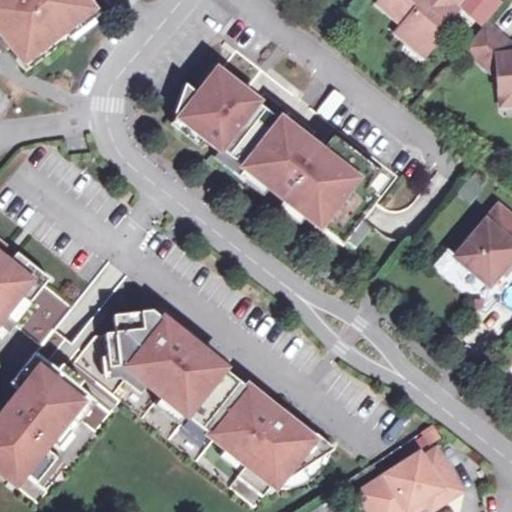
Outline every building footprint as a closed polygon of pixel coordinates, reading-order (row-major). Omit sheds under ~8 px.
[(0,0),(0,28),(21,56),(16,59),(26,72),(101,15),(91,3),(86,6),(81,0),(0,0)] [(390,0),(406,14),(398,22),(406,29),(422,30),(430,37),(442,24),(439,21),(456,2),(453,0),(390,0)] [(511,47),(483,24),(464,47),(496,74),(500,74),(500,88),(511,87),(511,47)] [(422,30),(406,29),(423,45),(430,37),(422,30)] [(237,50),(226,41),(223,45),(233,53),(237,50)] [(200,96),(186,86),(175,114),(207,140),(210,136),(221,145),(218,148),(245,169),(282,122),(256,102),(250,109),(245,104),(239,100),(244,93),(218,73),(200,96)] [(511,87),(500,88),(501,102),(511,101),(511,87)] [(315,109),(324,121),(346,104),(337,93),(315,109)] [(282,122),(245,169),(272,190),(275,187),(286,195),(283,199),(343,246),(374,207),(362,198),(381,173),(360,157),(364,152),(350,141),(346,146),(334,136),(317,158),(309,152),(303,147),(307,142),(282,122)] [(476,176),(458,191),(469,203),(487,189),(476,176)] [(511,219),(499,208),(458,257),(490,284),(501,271),(511,257),(511,219)] [(0,321),(4,316),(21,329),(38,307),(32,302),(50,279),(18,253),(16,256),(9,250),(0,242),(0,321)] [(511,257),(501,271),(504,274),(511,264),(511,257)] [(134,315),(114,317),(117,334),(106,335),(110,368),(124,366),(247,465),(237,477),(262,497),(335,449),(286,409),(277,421),(268,413),(259,406),(263,401),(196,347),(191,352),(168,333),(172,328),(153,313),(134,315)] [(84,383),(63,366),(58,371),(42,358),(36,353),(11,384),(22,393),(4,416),(0,413),(0,472),(10,480),(6,485),(12,489),(25,474),(37,484),(58,459),(45,449),(89,395),(80,388),(84,383)] [(417,458),(366,488),(380,511),(408,511),(407,510),(425,498),(432,508),(459,492),(434,453),(420,462),(417,458)] [(380,511),(366,488),(360,492),(371,511),(380,511)]
